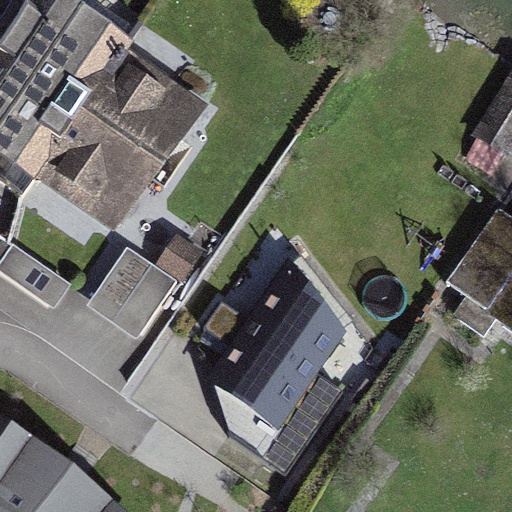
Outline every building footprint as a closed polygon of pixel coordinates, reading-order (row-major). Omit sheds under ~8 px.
[(128,39),(70,0),(27,0),(0,40),(0,177),(25,195),(38,175),(117,229),(200,106),(119,52),(128,39)] [(511,73),(466,144),(511,172),(511,73)] [(511,234),(493,221),(443,294),(511,340),(511,270),(511,269),(511,234)] [(12,246),(1,273),(59,297),(71,270),(12,246)] [(176,280),(129,250),(90,307),(113,323),(138,339),(176,280)] [(345,335),(288,261),(216,389),(229,434),(285,473),(342,392),(317,375),(345,335)] [(119,511),(0,419),(0,511),(119,511)]
